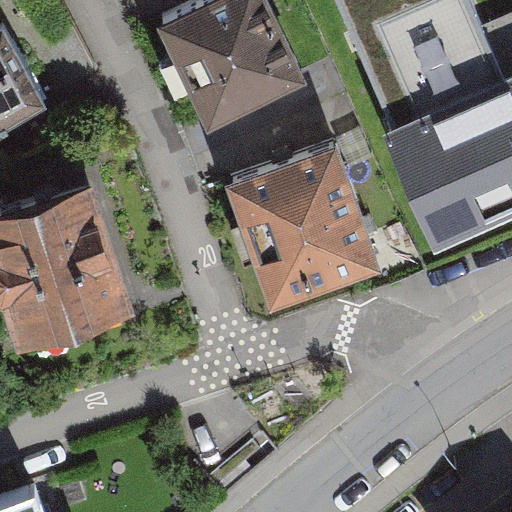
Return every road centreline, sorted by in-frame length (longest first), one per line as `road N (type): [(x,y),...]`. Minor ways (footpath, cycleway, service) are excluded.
road 1 (residential): [(233,364),(170,172),(90,0)]
road 2 (residential): [(233,364),(0,443)]
road 3 (residential): [(429,395),(390,353),(335,333),(233,364)]
road 4 (residential): [(291,511),(429,395)]
